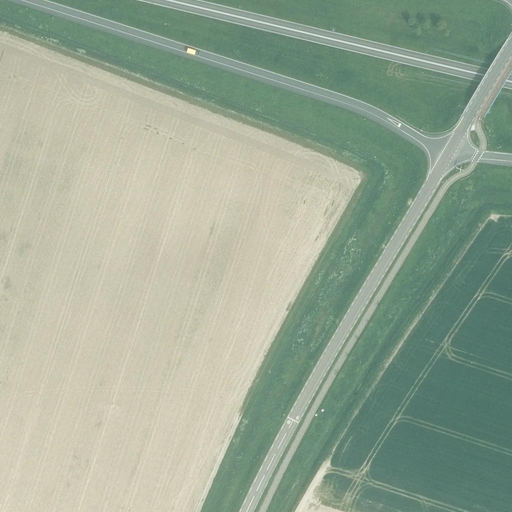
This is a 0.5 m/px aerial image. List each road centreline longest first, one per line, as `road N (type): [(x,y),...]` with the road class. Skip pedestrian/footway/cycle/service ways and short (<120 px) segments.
road 1 (trunk): [(32,0),(358,105),(450,151)]
road 2 (tertiary): [(245,511),(450,151)]
road 3 (trunk): [(511,82),(166,0)]
road 4 (tertiary): [(450,151),(511,46)]
